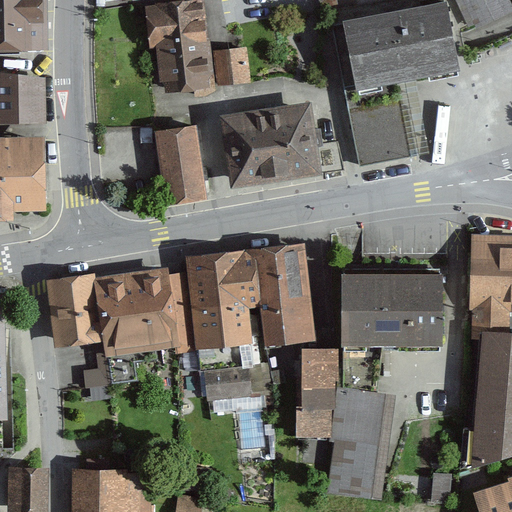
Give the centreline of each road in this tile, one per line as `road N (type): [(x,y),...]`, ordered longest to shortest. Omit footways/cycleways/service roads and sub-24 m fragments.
road 1 (residential): [(511,178),(355,197),(82,247)]
road 2 (residential): [(58,511),(52,366),(31,256)]
road 3 (residential): [(82,247),(70,0)]
